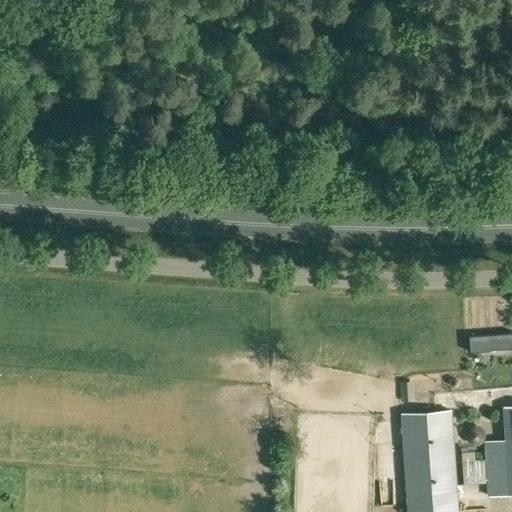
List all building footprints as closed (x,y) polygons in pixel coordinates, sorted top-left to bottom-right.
[(470,352),(491,351),(491,349),(511,347),(511,332),(489,334),(469,335),(470,352)] [(504,437),(484,439),(488,494),(511,492),(511,403),(501,404),(504,437)] [(458,511),(451,407),(400,411),(406,511),(458,511)] [(473,448),(461,449),(463,481),(484,480),(483,457),(474,458),(473,448)] [(475,508),(493,508),(493,496),(475,496),(475,508)]
